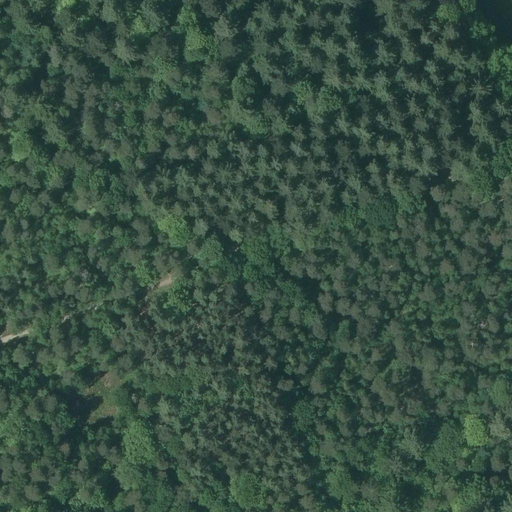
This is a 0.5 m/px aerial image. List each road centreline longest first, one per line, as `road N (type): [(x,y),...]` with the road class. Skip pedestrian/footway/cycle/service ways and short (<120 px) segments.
road 1 (track): [(448,181),(418,131),(206,40),(168,27),(0,6)]
road 2 (track): [(0,339),(448,181)]
road 3 (track): [(18,332),(86,511)]
road 4 (unclassified): [(407,511),(511,398)]
